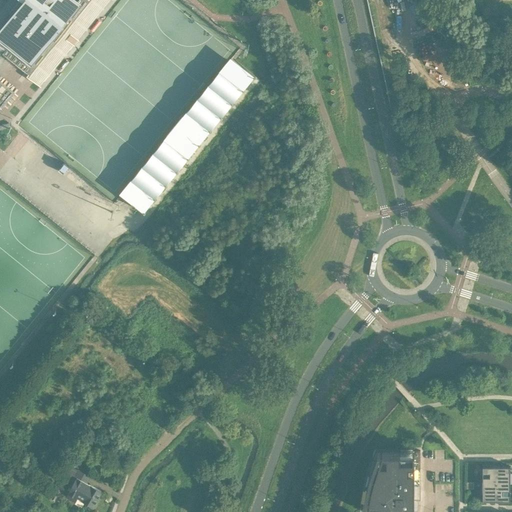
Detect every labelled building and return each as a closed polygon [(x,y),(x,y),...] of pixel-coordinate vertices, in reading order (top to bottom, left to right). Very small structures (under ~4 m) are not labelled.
[(18,0),(11,9),(17,13),(0,33),(0,37),(15,49),(16,47),(20,51),(15,58),(31,71),(26,76),(32,81),(98,0),(78,0),(76,4),(71,0),(18,0)] [(234,62),(124,197),(147,216),(256,81),(234,62)] [(420,500),(420,450),(375,450),(371,463),(367,474),(365,485),(362,499),(361,511),(414,511),(414,500),(420,500)] [(496,466),(482,466),(482,483),(496,483),(496,466)] [(510,466),(496,466),(496,483),(510,483),(510,466)] [(77,497),(93,506),(101,491),(86,483),(90,476),(79,469),(74,477),(76,478),(66,497),(74,501),(77,497)] [(496,483),(482,483),(482,500),(496,500),(496,483)] [(510,483),(496,483),(496,500),(510,500),(510,483)]
